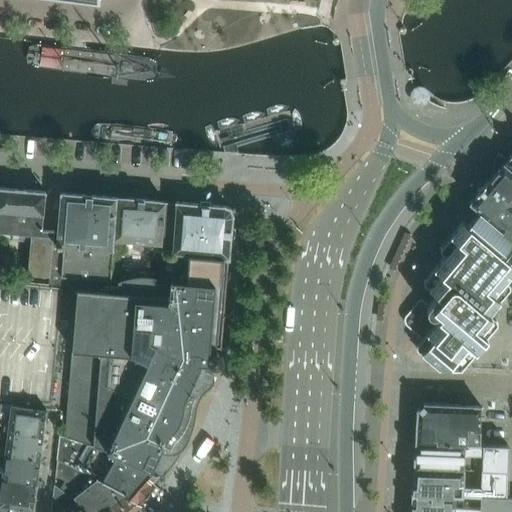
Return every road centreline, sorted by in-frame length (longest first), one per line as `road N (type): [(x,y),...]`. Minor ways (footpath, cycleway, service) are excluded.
road 1 (secondary): [(390,105),(389,140),(319,275),(305,471)]
road 2 (secondary): [(348,378),(356,294),(377,234),(466,137)]
road 3 (residential): [(182,178),(0,163)]
road 4 (residential): [(348,378),(511,386)]
road 5 (unclassified): [(133,19),(0,4)]
road 6 (secondary): [(346,511),(348,378)]
